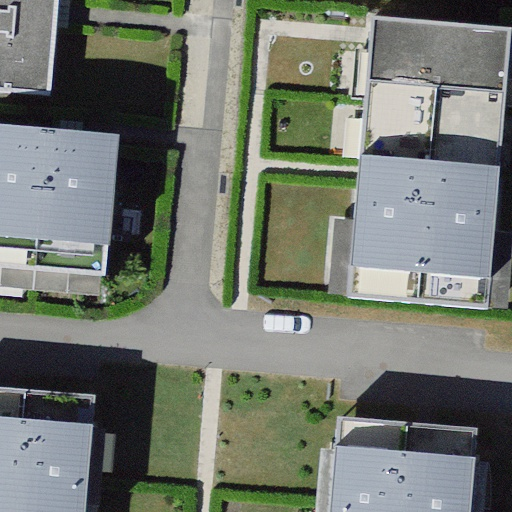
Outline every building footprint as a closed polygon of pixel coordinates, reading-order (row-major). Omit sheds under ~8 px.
[(63,0),(0,0),(0,105),(55,110),(62,21),(63,0)] [(511,51),(511,33),(375,23),(374,36),(362,178),(353,302),(492,312),(511,51)] [(0,149),(0,288),(113,297),(123,160),(71,155),(0,149)] [(40,412),(0,408),(0,511),(87,511),(91,481),(97,417),(40,412)] [(426,447),(338,440),(333,502),(331,511),(475,511),(481,452),(426,447)]
